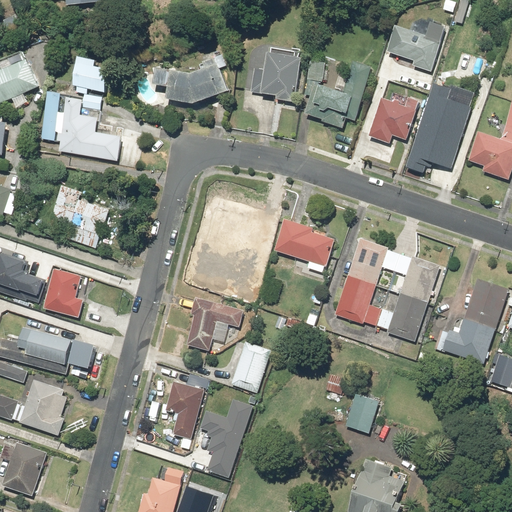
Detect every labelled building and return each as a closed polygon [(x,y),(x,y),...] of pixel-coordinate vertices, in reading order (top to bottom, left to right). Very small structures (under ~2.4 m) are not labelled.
[(294,21),(282,19),(280,31),(292,33),(294,21)] [(403,28),(394,51),(417,60),(416,63),(434,70),(450,27),(437,22),(431,38),(403,28)] [(454,55),(446,53),(440,74),(447,76),(454,55)] [(308,60),(273,55),(267,98),(302,103),(308,60)] [(373,70),(354,63),(347,96),(324,89),(330,64),(318,59),(307,106),(360,125),(373,70)] [(31,62),(0,74),(0,106),(42,89),(31,62)] [(496,66),(485,64),(483,76),(494,78),(496,66)] [(80,66),(76,84),(109,92),(114,73),(80,66)] [(159,87),(171,87),(169,100),(210,105),(235,94),(223,67),(205,75),(159,70),(159,87)] [(436,82),(408,165),(427,171),(431,158),(453,165),(477,95),(436,82)] [(373,136),(393,146),(397,134),(412,141),(423,104),(410,97),(407,109),(384,99),(373,136)] [(125,134),(101,132),(103,109),(68,106),(65,155),(124,160),(125,134)] [(12,126),(0,124),(0,157),(7,158),(12,126)] [(511,144),(480,137),(472,167),(511,176),(511,144)] [(88,192),(69,185),(57,219),(79,226),(74,239),(99,247),(99,231),(106,208),(84,201),(88,192)] [(14,191),(0,186),(0,216),(5,219),(14,191)] [(254,262),(265,217),(225,207),(213,252),(254,262)] [(306,260),(306,257),(331,265),(337,237),(314,229),(315,224),(285,214),(277,250),(306,260)] [(403,277),(409,256),(359,235),(337,312),(388,334),(394,313),(370,303),(380,267),(403,277)] [(30,276),(30,274),(27,273),(31,264),(5,255),(0,269),(0,293),(40,307),(49,282),(30,276)] [(417,341),(437,270),(412,263),(392,334),(417,341)] [(311,278),(269,268),(261,306),(302,316),(311,278)] [(89,278),(57,272),(51,308),(83,314),(89,278)] [(486,350),(509,287),(477,276),(454,339),(486,350)] [(209,300),(200,300),(189,343),(207,348),(215,319),(241,325),(245,309),(209,300)] [(322,312),(313,309),(308,325),(317,328),(322,312)] [(285,332),(289,320),(279,317),(276,329),(285,332)] [(306,323),(291,319),(288,328),(303,332),(306,323)] [(82,342),(37,330),(31,354),(75,366),(82,342)] [(267,354),(244,347),(233,384),(256,391),(267,354)] [(511,358),(501,355),(496,371),(493,370),(489,381),(511,388),(511,358)] [(30,372),(0,362),(0,375),(26,384),(30,372)] [(183,413),(177,433),(194,438),(209,387),(177,377),(168,409),(183,413)] [(68,419),(63,417),(69,399),(65,397),(67,391),(38,381),(29,405),(0,395),(0,417),(61,438),(68,419)] [(359,394),(348,425),(372,433),(383,402),(359,394)] [(216,451),(210,468),(230,475),(257,404),(236,396),(229,415),(211,408),(205,425),(212,428),(210,434),(216,437),(211,449),(216,451)] [(35,498),(50,454),(20,444),(18,450),(7,447),(3,460),(13,463),(5,488),(35,498)] [(398,511),(411,475),(366,459),(347,511),(398,511)] [(172,511),(184,479),(151,468),(136,511),(172,511)] [(188,487),(178,511),(207,511),(214,497),(188,487)]
